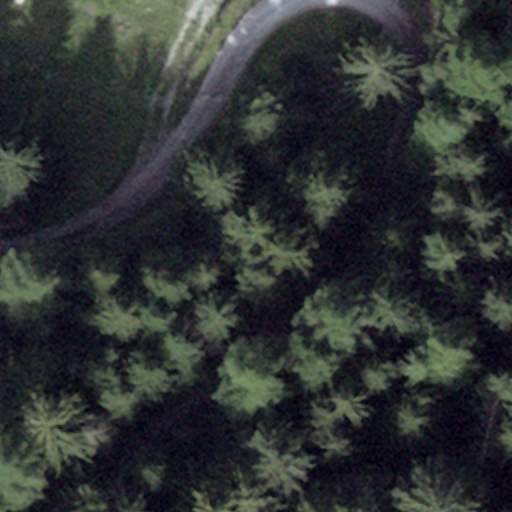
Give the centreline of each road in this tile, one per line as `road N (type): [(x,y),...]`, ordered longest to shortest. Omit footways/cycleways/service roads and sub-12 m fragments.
road 1 (track): [(65,511),(279,328),(371,217),(411,94),(400,18),(377,0)]
road 2 (track): [(306,0),(278,11),(252,37),(172,170),(98,217),(0,250)]
road 3 (track): [(136,196),(165,88),(207,0)]
